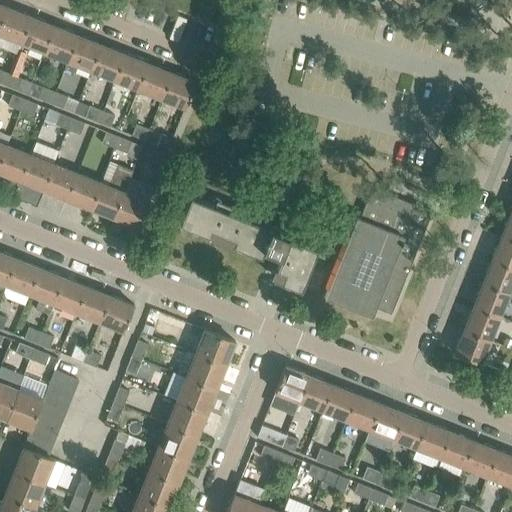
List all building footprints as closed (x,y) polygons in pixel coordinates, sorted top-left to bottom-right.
[(30,15),(6,6),(0,22),(0,33),(19,42),(30,15)] [(19,42),(43,51),(54,25),(30,15),(19,42)] [(43,51),(67,60),(77,34),(54,25),(43,51)] [(101,43),(77,34),(67,60),(64,68),(74,72),(77,64),(90,70),(101,43)] [(90,70),(114,79),(124,53),(101,43),(90,70)] [(16,49),(13,58),(22,61),(26,53),(16,49)] [(114,79),(137,89),(148,62),(124,53),(114,79)] [(137,89),(161,98),(172,71),(148,62),(137,89)] [(195,81),(172,71),(161,98),(185,107),(195,81)] [(7,72),(3,83),(26,93),(31,82),(7,72)] [(31,82),(26,93),(50,102),(55,91),(31,82)] [(55,91),(50,102),(63,107),(67,96),(55,91)] [(12,93),(7,105),(20,109),(24,98),(12,93)] [(24,98),(20,109),(32,115),(37,103),(24,98)] [(89,105),(84,116),(97,121),(102,110),(89,105)] [(102,110),(97,121),(110,126),(114,115),(102,110)] [(59,112),(54,123),(67,128),(71,117),(59,112)] [(71,117),(67,128),(79,133),(84,122),(71,117)] [(131,134),(144,139),(148,128),(136,123),(131,134)] [(148,128),(144,139),(156,144),(161,133),(148,128)] [(114,147),(118,136),(105,131),(101,142),(114,147)] [(161,133),(156,144),(168,149),(172,138),(161,133)] [(118,136),(114,147),(126,152),(131,141),(118,136)] [(37,141),(32,150),(52,159),(56,150),(37,141)] [(0,158),(0,172),(19,180),(30,153),(6,144),(0,158)] [(166,155),(153,149),(148,161),(161,166),(166,155)] [(19,180),(43,189),(53,162),(30,153),(19,180)] [(43,189),(66,198),(77,172),(53,162),(43,189)] [(100,181),(90,208),(113,217),(124,191),(129,177),(132,170),(117,164),(109,184),(100,181)] [(66,198),(90,208),(100,181),(77,172),(66,198)] [(353,224),(346,241),(324,297),(371,316),(375,307),(391,313),(431,211),(387,193),(371,187),(359,217),(356,216),(353,224)] [(113,217),(137,227),(148,200),(147,200),(124,191),(113,217)] [(207,238),(216,241),(223,244),(231,247),(232,244),(261,256),(264,249),(272,253),(280,256),(272,276),(275,277),(300,287),(315,249),(320,251),(318,256),(319,256),(325,258),(332,241),(335,233),(324,228),(304,220),(284,213),(280,223),(293,228),(290,235),(191,196),(190,195),(179,223),(208,235),(207,238)] [(501,235),(511,239),(511,211),(510,211),(501,235)] [(491,258),(511,266),(511,239),(501,235),(498,241),(491,258)] [(0,250),(0,281),(5,284),(16,257),(0,250)] [(16,257),(5,284),(29,293),(39,266),(16,257)] [(482,282),(508,292),(511,283),(511,266),(491,258),(482,282)] [(39,266),(29,293),(39,297),(35,308),(48,313),(52,302),(63,276),(39,266)] [(63,276),(52,302),(76,312),(86,285),(63,276)] [(472,305),(499,316),(508,292),(482,282),(472,305)] [(110,294),(86,285),(76,312),(99,321),(110,294)] [(134,304),(110,294),(99,321),(123,331),(134,304)] [(463,329),(490,340),(499,316),(472,305),(463,329)] [(28,326),(24,337),(36,342),(40,331),(28,326)] [(235,340),(223,336),(204,328),(195,351),(226,364),(235,341),(235,340)] [(454,353),(480,363),(490,340),(463,329),(454,353)] [(40,331),(36,342),(48,347),(53,336),(40,331)] [(53,336),(48,347),(60,352),(64,340),(53,336)] [(137,339),(131,354),(141,358),(147,343),(137,339)] [(19,342),(14,352),(29,358),(34,348),(19,342)] [(75,345),(71,356),(82,360),(86,349),(75,345)] [(34,348),(29,358),(45,364),(49,354),(34,348)] [(86,349),(82,360),(96,366),(100,355),(86,349)] [(195,351),(185,375),(216,387),(223,369),(226,364),(195,351)] [(131,354),(125,369),(135,373),(141,358),(131,354)] [(298,400),(308,374),(285,364),(270,403),(294,413),(299,401),(298,400)] [(53,369),(49,380),(73,389),(78,379),(53,369)] [(332,383),(308,374),(298,400),(299,401),(321,410),(332,383)] [(185,375),(176,399),(207,411),(216,387),(185,375)] [(0,416),(6,419),(18,388),(0,380),(0,416)] [(69,400),(73,389),(49,380),(44,391),(69,400)] [(356,392),(332,383),(321,410),(345,419),(356,392)] [(118,386),(112,401),(123,405),(129,390),(118,386)] [(18,388),(6,419),(30,428),(32,424),(36,413),(40,402),(42,397),(18,388)] [(44,391),(42,397),(40,402),(65,411),(69,400),(44,391)] [(379,402),(356,392),(345,419),(369,428),(379,402)] [(197,435),(207,411),(176,399),(166,422),(197,435)] [(112,401),(106,416),(117,420),(123,405),(112,401)] [(60,423),(65,411),(40,402),(36,413),(60,423)] [(369,428),(364,440),(387,450),(392,438),(403,411),(379,402),(369,428)] [(426,421),(403,411),(392,438),(416,447),(426,421)] [(60,423),(36,413),(32,424),(56,434),(60,423)] [(450,430),(426,421),(416,447),(426,451),(421,464),(434,469),(439,456),(450,430)] [(166,422),(157,446),(188,458),(197,435),(166,422)] [(56,434),(32,424),(30,428),(27,436),(51,445),(56,434)] [(261,424),(257,435),(281,445),(286,434),(261,424)] [(473,439),(450,430),(439,456),(463,466),(473,439)] [(286,434),(281,445),(293,450),(298,438),(286,434)] [(27,436),(23,446),(47,456),(51,445),(27,436)] [(114,454),(119,457),(124,443),(114,439),(107,455),(113,457),(114,454)] [(497,449),(473,439),(463,466),(486,475),(497,449)] [(274,461),(278,450),(263,444),(259,455),(260,455),(274,461)] [(23,446),(13,470),(44,483),(55,487),(64,463),(47,456),(23,446)] [(178,482),(188,458),(157,446),(147,470),(178,482)] [(319,448),(315,459),(327,464),(332,453),(319,448)] [(511,479),(511,454),(497,449),(486,475),(510,485),(511,479)] [(289,467),(293,456),(278,450),(274,461),(289,467)] [(332,453),(327,464),(340,469),(344,458),(332,453)] [(107,455),(102,469),(112,473),(119,457),(114,454),(113,457),(107,455)] [(310,463),(306,473),(321,479),(325,469),(310,463)] [(366,466),(362,477),(374,482),(379,471),(366,466)] [(325,469),(321,479),(335,485),(339,475),(325,469)] [(4,493),(3,494),(34,507),(44,483),(13,470),(4,493)] [(147,470),(138,493),(169,506),(178,482),(147,470)] [(379,471),(374,482),(387,487),(391,477),(391,476),(379,471)] [(79,478),(73,493),(83,497),(89,482),(79,478)] [(234,493),(225,511),(253,511),(257,502),(258,502),(263,489),(239,480),(234,493)] [(357,482),(353,492),(368,498),(372,488),(357,482)] [(95,485),(89,500),(100,504),(106,489),(95,485)] [(413,485),(409,496),(421,501),(426,490),(413,485)] [(372,488),(368,498),(383,504),(387,494),(372,488)] [(426,490),(421,501),(434,506),(438,495),(426,490)] [(73,493),(67,508),(76,511),(77,511),(83,497),(73,493)] [(166,511),(169,506),(138,493),(130,511),(166,511)] [(32,511),(34,507),(3,494),(0,502),(0,511),(32,511)] [(281,511),(280,511),(307,511),(309,509),(286,499),(281,511)] [(89,500),(84,511),(96,511),(100,504),(89,500)] [(404,501),(400,511),(402,511),(416,511),(419,507),(404,501)] [(253,511),(280,511),(281,511),(258,502),(257,502),(253,511)] [(460,503),(456,511),(470,511),(472,508),(460,503)]
